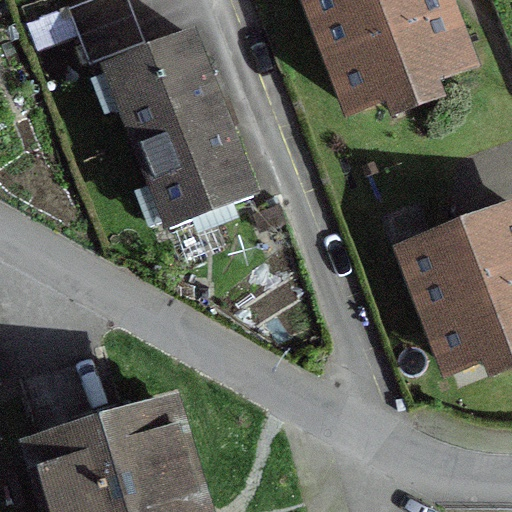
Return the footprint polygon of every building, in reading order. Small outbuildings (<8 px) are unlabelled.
[(127,20),(118,0),(100,0),(66,15),(77,41),(127,20)] [(439,0),(321,0),(297,8),(341,134),(386,118),(393,140),(444,122),(435,98),(469,87),(439,0)] [(127,20),(77,41),(88,68),(138,47),(127,20)] [(190,50),(100,83),(161,248),(251,214),(190,50)] [(511,224),(399,263),(442,389),(487,373),(495,394),(511,388),(511,224)] [(201,511),(169,403),(17,448),(36,511),(201,511)]
